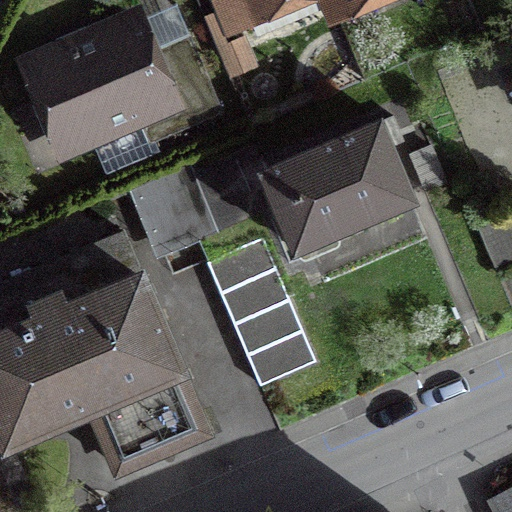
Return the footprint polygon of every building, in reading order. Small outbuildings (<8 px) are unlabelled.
[(288,0),(324,0),(331,14),(333,14),(326,0),(213,0),(219,15),(242,6),(247,17),(288,0)] [(326,0),(333,14),(364,0),(326,0)] [(178,132),(217,115),(193,59),(155,75),(133,23),(30,67),(64,148),(166,104),(178,132)] [(408,201),(375,125),(261,174),(298,262),(338,245),(333,233),(408,201)] [(188,174),(186,169),(132,192),(157,252),(211,230),(188,174)] [(511,205),(471,223),(494,277),(511,269),(511,205)] [(118,236),(0,286),(0,434),(4,442),(87,406),(115,471),(203,434),(118,236)] [(260,387),(315,364),(264,239),(209,261),(260,387)] [(0,511),(35,511),(13,457),(11,455),(0,459),(0,511)] [(511,511),(511,489),(487,502),(491,511),(511,511)]
